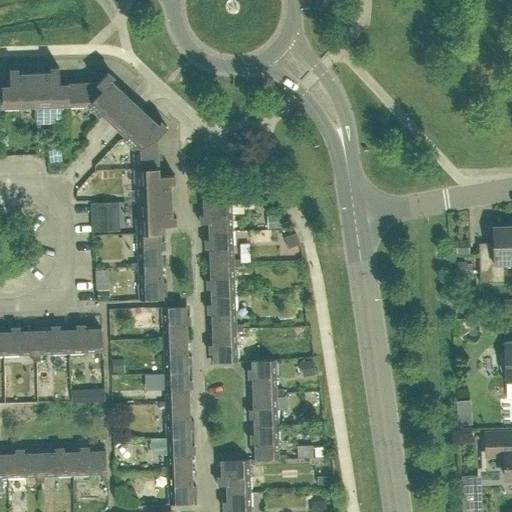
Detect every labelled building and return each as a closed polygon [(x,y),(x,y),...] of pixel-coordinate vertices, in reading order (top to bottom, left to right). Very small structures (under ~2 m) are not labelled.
[(84,106),(86,105),(109,127),(117,134),(134,150),(135,152),(132,152),(133,185),(136,185),(137,217),(134,217),(135,251),(138,250),(138,263),(131,263),(131,270),(139,270),(139,282),(136,282),(137,300),(162,299),(162,290),(166,290),(166,281),(162,281),(161,250),(165,250),(165,241),(160,241),(160,225),(176,225),(176,216),(172,216),(170,184),(175,184),(174,175),(158,176),(157,140),(156,139),(167,127),(161,121),(158,124),(140,108),(133,101),(111,81),(113,78),(107,72),(96,84),(95,83),(59,84),(59,68),(50,68),(50,72),(18,73),(18,69),(9,69),(10,85),(0,85),(0,111),(20,111),(19,108),(51,107),(51,110),(85,109),(84,106)] [(200,224),(204,223),(209,223),(209,231),(234,231),(234,214),(231,214),(230,201),(238,201),(238,197),(203,198),(203,203),(204,215),(200,215),(200,224)] [(116,205),(91,206),(92,230),(117,229),(116,205)] [(269,215),(270,228),(282,227),(282,214),(269,215)] [(506,264),(511,263),(511,225),(492,227),(493,250),(479,251),(480,281),(507,280),(506,264)] [(205,239),(205,248),(209,248),(210,264),(240,263),(240,259),(232,260),(232,247),(235,247),(234,231),(209,231),(209,239),(205,239)] [(468,242),(456,242),(457,253),(468,253),(468,242)] [(237,296),(236,279),(233,279),(233,267),(240,267),(240,263),(210,264),(211,280),(206,280),(207,288),(211,288),(211,296),(237,296)] [(211,296),(211,305),(207,305),(208,313),(212,313),(212,329),(242,328),(242,325),(235,325),(234,313),(237,312),(237,296),(211,296)] [(187,340),(186,324),(190,323),(190,315),(186,315),(185,306),(160,307),(160,324),(163,324),(164,337),(156,337),(156,341),(187,340)] [(69,355),(85,355),(85,352),(98,351),(98,359),(102,359),(101,328),(84,329),(84,325),(76,325),(76,329),(68,330),(69,355)] [(68,330),(59,330),(59,326),(51,326),(51,330),(35,331),(36,361),(40,361),(40,353),(52,353),(52,356),(69,355),(68,330)] [(4,358),(20,357),(20,354),(32,354),(33,361),(36,361),(35,331),(19,331),(19,327),(10,328),(11,332),(3,332),(4,358)] [(213,362),(239,362),(238,344),(235,344),(235,332),(243,332),(242,328),(212,329),(213,345),(209,345),(209,354),(213,354),(213,362)] [(188,372),(187,364),(191,364),(191,355),(187,355),(187,340),(156,341),(156,344),(164,344),(165,356),(162,356),(162,373),(188,372)] [(511,343),(503,344),(504,351),(503,352),(502,354),(501,356),(500,358),(500,361),(500,364),(500,367),(500,368),(501,370),(502,371),(502,372),(503,374),(504,375),(505,382),(511,382),(511,343)] [(248,378),(252,378),(253,394),(283,393),(283,389),(275,389),(275,377),(278,377),(277,359),(251,360),(252,369),(248,369),(248,378)] [(162,373),(163,389),(166,389),(166,402),(158,402),(159,406),(189,405),(188,389),(192,389),(192,380),(188,380),(188,372),(162,373)] [(71,400),(71,402),(105,401),(104,388),(70,390),(71,400)] [(249,418),(254,418),(254,426),(279,425),(279,409),(276,409),(275,396),(283,396),(283,393),(253,394),(253,410),(249,410),(249,418)] [(194,420),(189,420),(189,405),(159,406),(159,409),(166,409),(167,421),(164,421),(164,438),(190,437),(190,429),(194,429),(194,420)] [(250,443),(254,443),(255,459),(256,460),(285,458),(285,455),(277,455),(277,442),(280,442),(279,425),(254,426),(254,435),(250,435),(250,443)] [(511,431),(484,432),(485,455),(503,454),(504,476),(511,475),(511,431)] [(194,445),(190,445),(190,437),(164,438),(165,462),(168,462),(168,467),(161,467),(161,471),(191,470),(191,454),(195,454),(194,445)] [(80,451),(72,452),(73,477),(89,477),(89,474),(102,473),(102,481),(106,481),(105,450),(89,451),(88,447),(80,447),(80,451)] [(72,452),(64,452),(63,448),(55,448),(55,452),(39,453),(40,483),(44,483),(44,475),(56,475),(56,478),(73,477),(72,452)] [(8,480),(24,479),(24,476),(36,476),(37,483),(40,483),(39,453),(23,453),(23,449),(15,450),(15,454),(7,454),(8,480)] [(218,485),(226,485),(227,493),(252,492),(251,476),(248,476),(248,463),(256,463),(256,460),(255,459),(221,460),(221,476),(217,477),(218,485)] [(196,485),(192,485),(191,470),(161,471),(161,474),(169,474),(169,486),(166,486),(167,504),(192,503),(192,494),(196,494),(196,485)] [(223,510),(227,510),(227,511),(249,511),(250,509),(253,509),(252,492),(227,493),(227,501),(223,501),(223,510)]
